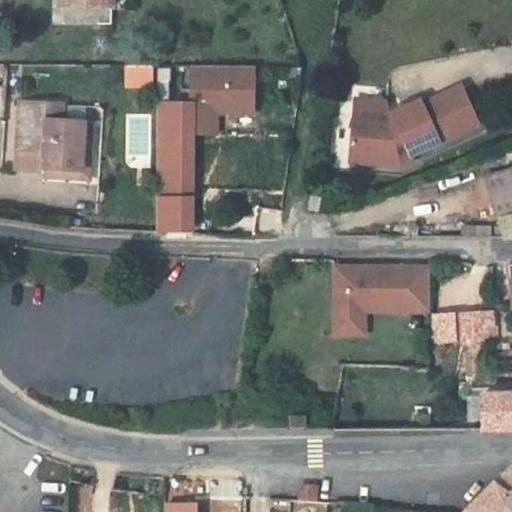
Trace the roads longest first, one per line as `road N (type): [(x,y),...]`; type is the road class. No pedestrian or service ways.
road 1 (secondary): [(511,450),(122,447),(5,399),(0,389)]
road 2 (residential): [(511,260),(62,252),(0,242)]
